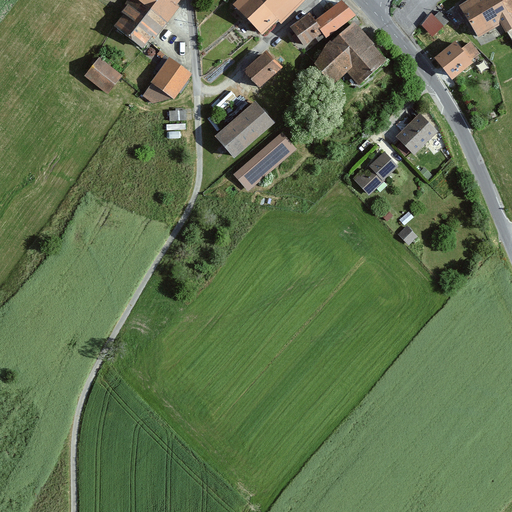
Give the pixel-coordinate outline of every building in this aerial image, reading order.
[(124,15),(115,27),(142,48),(152,34),(157,37),(179,8),(177,7),(181,0),(132,0),(133,1),(129,6),(127,4),(121,13),(124,15)] [(237,0),(231,5),(263,37),(278,22),(281,26),(306,0),(237,0)] [(343,0),(342,0),(313,22),(323,36),(327,41),(357,18),(343,0)] [(511,0),(464,0),(458,4),(479,41),(504,26),(508,34),(511,31),(511,0)] [(445,23),(449,19),(440,10),(436,14),(445,23)] [(432,12),(421,23),(434,35),(445,23),(432,12)] [(313,22),(310,16),(291,28),(304,48),(323,36),(313,22)] [(330,43),(316,66),(334,88),(349,74),(360,88),(390,62),(355,23),(330,43)] [(456,42),(435,59),(454,82),(475,64),(473,62),(481,54),(471,42),(463,49),(456,42)] [(159,72),(150,84),(174,101),(193,75),(159,50),(157,54),(163,59),(155,69),(159,72)] [(267,51),(244,73),(261,90),(284,69),(267,51)] [(124,75),(101,56),(86,75),(110,93),(124,75)] [(256,103),(215,139),(234,161),(275,126),(256,103)] [(186,110),(169,111),(170,121),(186,120),(186,110)] [(421,114),(397,138),(415,157),(440,134),(421,114)] [(282,133),(233,176),(248,193),(297,150),(282,133)] [(362,170),(353,180),(369,196),(398,168),(384,154),(365,173),(362,170)] [(387,210),(381,215),(387,223),(394,217),(387,210)] [(407,226),(398,235),(409,246),(418,238),(407,226)]
